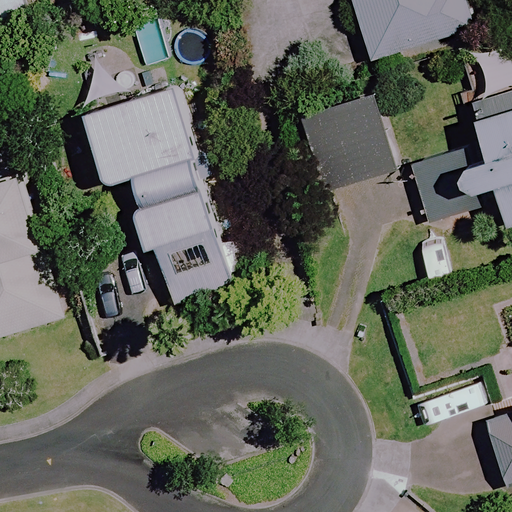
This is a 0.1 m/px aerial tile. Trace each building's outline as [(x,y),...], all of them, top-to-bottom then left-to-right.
[(357,0),(376,58),(479,26),(470,0),(357,0)] [(139,174),(148,207),(139,209),(152,255),(161,253),(175,302),(259,278),(246,233),(228,238),(185,86),(93,112),(113,182),(139,174)] [(511,92),(480,101),(491,140),(419,160),(436,220),(507,201),(511,218),(511,92)] [(403,170),(383,96),(313,115),(333,189),(403,170)] [(0,337),(68,317),(23,173),(0,180),(0,337)] [(511,414),(493,421),(511,475),(511,414)]
